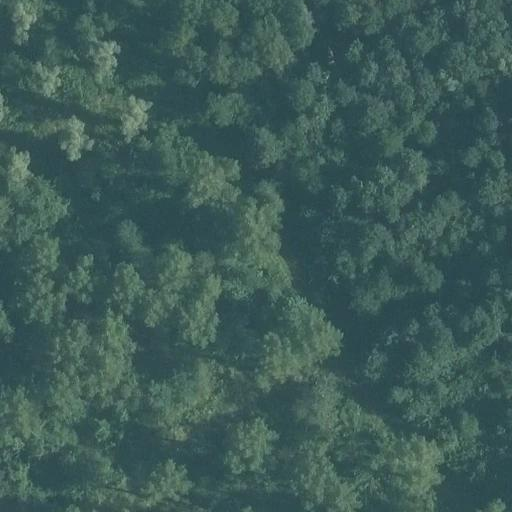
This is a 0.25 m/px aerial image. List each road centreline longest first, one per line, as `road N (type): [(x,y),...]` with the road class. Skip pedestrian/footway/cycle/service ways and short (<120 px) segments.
road 1 (track): [(469,511),(344,365),(266,238),(147,0)]
road 2 (track): [(0,277),(231,169)]
road 3 (track): [(194,95),(152,94),(0,152)]
